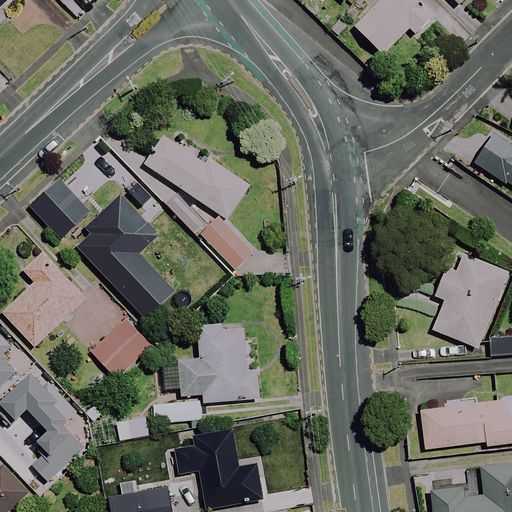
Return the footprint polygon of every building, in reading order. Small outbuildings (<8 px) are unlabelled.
[(384,0),(356,28),(384,56),(411,29),(418,36),(443,11),(432,0),(384,0)] [(207,167),(165,138),(146,166),(229,222),(252,188),(211,161),(207,167)] [(160,238),(122,199),(90,231),(94,235),(79,249),(114,284),(160,238)] [(255,254),(222,219),(204,237),(237,271),(255,254)] [(214,264),(195,243),(165,270),(184,291),(214,264)] [(89,298),(46,253),(26,273),(37,284),(5,315),(37,348),(89,298)] [(511,276),(466,257),(457,279),(444,273),(434,297),(446,302),(434,331),(481,350),(511,276)] [(152,348),(131,322),(94,354),(116,379),(152,348)] [(246,329),(200,333),(202,362),(182,363),(185,395),(205,394),(206,405),(263,400),(261,374),(249,375),(246,329)] [(511,356),(511,338),(493,339),(493,357),(511,356)] [(0,402),(30,375),(0,342),(0,422),(9,414),(0,403),(0,402)] [(90,419),(59,386),(27,416),(48,439),(60,427),(70,437),(90,419)] [(478,405),(477,400),(444,404),(445,409),(423,412),(427,451),(488,443),(488,448),(511,444),(511,418),(506,419),(504,402),(478,405)] [(202,422),(201,403),(155,407),(157,425),(202,422)] [(241,469),(235,431),(196,437),(202,474),(194,475),(198,499),(206,498),(208,510),(266,501),(260,465),(241,469)] [(188,446),(186,433),(165,437),(167,450),(188,446)] [(132,476),(128,455),(106,459),(110,480),(132,476)] [(511,511),(511,465),(481,469),(484,498),(466,500),(464,488),(433,492),(435,511),(511,511)] [(0,472),(0,511),(9,511),(29,493),(4,468),(0,472)] [(175,511),(172,489),(111,498),(113,511),(175,511)]
